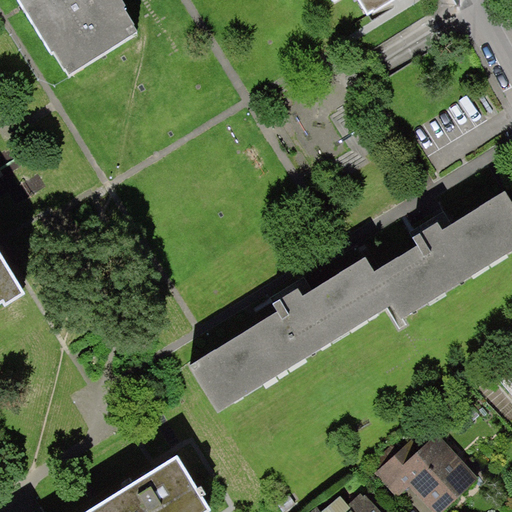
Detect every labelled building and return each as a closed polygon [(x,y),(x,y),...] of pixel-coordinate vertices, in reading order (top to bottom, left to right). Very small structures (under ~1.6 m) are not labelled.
[(115,0),(8,0),(62,89),(141,42),(115,0)] [(353,0),(365,20),(395,0),(353,0)] [(365,257),(189,364),(214,405),(390,298),(399,312),(511,243),(511,201),(507,193),(375,273),(365,257)] [(0,299),(3,298),(6,301),(21,292),(0,259),(0,299)] [(442,434),(392,476),(422,511),(443,511),(481,481),(442,434)] [(203,511),(211,508),(173,449),(74,511),(203,511)] [(326,511),(320,504),(310,511),(380,511),(364,494),(343,511),(326,511)]
